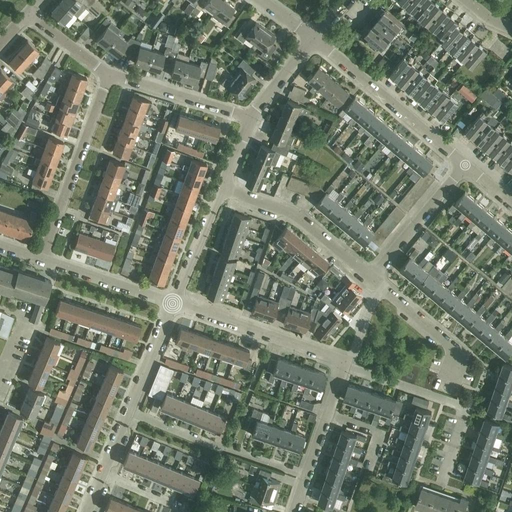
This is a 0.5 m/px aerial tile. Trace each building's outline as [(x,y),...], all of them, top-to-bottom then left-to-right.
[(73,14),(77,17),(85,7),(96,17),(100,12),(86,0),(62,0),(61,2),(73,14)] [(86,0),(100,12),(101,11),(105,15),(109,11),(104,8),(95,0),(86,0)] [(199,0),(194,7),(191,11),(196,15),(199,11),(203,5),(214,12),(222,0),(206,0),(207,0),(206,0),(199,0)] [(211,15),(222,23),(227,27),(234,16),(230,13),(234,7),(223,0),(222,0),(214,12),(211,15)] [(409,0),(406,5),(413,12),(422,0),(409,0)] [(434,0),(422,0),(413,12),(421,18),(435,1),(434,0)] [(435,1),(421,18),(429,25),(443,8),(435,1)] [(64,24),(73,14),(61,2),(51,13),(62,23),(62,22),(64,24)] [(188,3),(183,11),(188,15),(191,11),(194,7),(190,4),(188,3)] [(443,8),(429,25),(437,31),(451,14),(443,8)] [(377,18),(398,36),(405,28),(384,10),(377,18)] [(451,14),(437,31),(444,38),(456,24),(459,21),(451,14)] [(155,18),(150,25),(155,28),(160,22),(155,18)] [(371,26),(391,43),(392,42),(392,43),(398,36),(377,18),(371,26)] [(96,40),(106,48),(117,34),(120,29),(110,22),(105,19),(96,30),(101,34),(96,40)] [(161,21),(158,29),(166,32),(168,25),(168,24),(161,21)] [(243,28),(236,37),(242,42),(245,38),(253,44),(263,30),(254,23),(251,28),(246,24),(243,28)] [(456,24),(444,38),(442,41),(450,48),(464,31),(456,24)] [(168,25),(166,32),(173,35),(175,28),(168,25)] [(374,50),(378,45),(381,47),(377,51),(383,55),(386,51),(385,50),(391,43),(371,26),(365,34),(369,38),(366,42),(374,50)] [(84,41),(92,31),(87,27),(79,36),(84,41)] [(263,30),(253,44),(254,45),(262,50),(263,51),(260,54),(266,59),(272,50),(275,45),(270,41),(273,37),(263,30)] [(464,31),(450,48),(458,54),(472,37),(464,31)] [(200,32),(194,39),(199,43),(205,36),(200,32)] [(413,33),(409,37),(414,42),(418,37),(413,33)] [(117,34),(106,48),(116,56),(118,53),(127,57),(134,40),(129,38),(127,42),(117,34)] [(472,37),(458,54),(465,61),(480,44),(472,37)] [(27,40),(17,51),(28,60),(37,50),(27,40)] [(134,40),(127,57),(135,60),(134,63),(146,67),(151,50),(140,47),(141,43),(134,40)] [(171,51),(166,65),(172,67),(170,75),(182,79),(188,56),(178,52),(180,43),(174,41),(173,43),(171,51)] [(480,44),(465,61),(473,67),(487,50),(480,44)] [(151,50),(146,67),(159,71),(161,63),(166,65),(171,51),(165,49),(164,54),(151,50)] [(396,49),(392,53),(398,58),(402,53),(396,49)] [(19,70),(28,60),(17,51),(8,61),(19,70)] [(426,51),(422,55),(427,59),(430,55),(426,51)] [(384,67),(391,60),(385,54),(379,62),(384,67)] [(188,56),(182,79),(194,83),(197,75),(203,77),(207,64),(201,62),(199,66),(188,63),(189,56),(188,56)] [(390,73),(398,80),(416,59),(415,59),(412,63),(404,56),(390,73)] [(41,65),(38,69),(44,75),(51,62),(45,57),(41,65)] [(211,80),(216,64),(216,62),(210,58),(209,62),(205,78),(211,80)] [(416,59),(398,80),(406,86),(423,66),(422,66),(423,65),(416,59)] [(241,68),(234,76),(248,88),(255,79),(247,73),(251,68),(242,60),(238,66),(241,68)] [(55,66),(49,77),(53,79),(56,80),(62,70),(55,66)] [(423,66),(406,86),(414,93),(428,76),(427,75),(430,72),(423,66)] [(309,80),(314,85),(310,89),(314,94),(319,88),(318,88),(330,76),(320,67),(309,80)] [(0,69),(0,89),(4,93),(5,94),(15,83),(11,80),(0,69)] [(37,69),(32,74),(34,75),(41,79),(44,75),(38,69),(37,69)] [(72,73),(68,85),(82,90),(86,78),(72,73)] [(226,78),(221,83),(226,88),(227,87),(241,98),(248,88),(234,76),(230,82),(226,78)] [(318,88),(319,88),(329,97),(339,84),(330,76),(318,88)] [(428,76),(414,93),(421,100),(436,82),(428,76)] [(49,77),(43,87),(47,90),(53,79),(49,77)] [(36,87),(28,80),(25,84),(33,91),(36,87)] [(436,82),(421,100),(429,106),(443,89),(436,82)] [(339,84),(329,97),(343,109),(345,107),(346,108),(353,99),(347,94),(349,92),(339,84)] [(477,96),(469,89),(463,84),(458,90),(472,102),(477,96)] [(20,92),(24,96),(29,101),(34,92),(26,85),(20,92)] [(68,85),(64,96),(78,101),(82,90),(68,85)] [(294,85),(292,90),(304,95),(306,90),(294,85)] [(497,87),(493,93),(498,97),(504,102),(508,97),(497,87)] [(443,89),(429,106),(437,112),(451,95),(443,89)] [(304,96),(304,95),(292,90),(292,91),(290,90),(288,96),(307,104),(309,98),(304,96)] [(59,94),(54,105),(59,107),(74,112),(78,101),(64,96),(59,94)] [(133,95),(129,106),(143,112),(144,111),(150,114),(152,110),(149,108),(151,102),(147,101),(133,95)] [(451,95),(437,112),(444,119),(459,102),(451,95)] [(345,107),(343,109),(339,113),(339,114),(342,116),(347,110),(353,116),(364,104),(355,97),(353,99),(346,108),(345,107)] [(498,97),(492,104),(497,109),(504,102),(498,97)] [(23,100),(19,107),(24,111),(24,110),(28,103),(25,102),(23,100)] [(288,100),(283,112),(296,118),(302,120),(304,113),(308,115),(310,109),(302,106),(298,116),(297,115),(301,106),(288,100)] [(44,106),(44,107),(58,112),(56,118),(55,118),(70,124),(74,112),(59,107),(54,105),(46,102),(44,106)] [(364,104),(353,116),(348,122),(352,124),(357,118),(363,123),(373,112),(364,104)] [(129,106),(125,118),(139,123),(144,125),(146,120),(141,118),(143,112),(129,106)] [(7,120),(7,121),(16,129),(26,111),(24,110),(24,111),(19,107),(15,115),(11,111),(5,118),(7,120)] [(30,108),(26,116),(31,118),(35,110),(30,108)] [(166,109),(163,119),(168,121),(171,110),(166,109)] [(283,112),(277,125),(291,130),(296,118),(283,112)] [(373,112),(363,123),(358,130),(361,133),(367,126),(373,132),(383,120),(373,112)] [(466,130),(474,137),(488,120),(481,113),(466,130)] [(175,127),(188,132),(193,118),(179,114),(175,127)] [(26,116),(23,123),(35,128),(38,121),(31,118),(26,116)] [(66,134),(70,124),(55,118),(51,116),(50,121),(54,122),(51,129),(66,134)] [(125,118),(121,129),(135,134),(143,137),(145,132),(137,129),(139,123),(125,118)] [(157,129),(158,130),(164,132),(168,121),(163,119),(161,118),(157,129)] [(193,118),(188,132),(202,136),(206,122),(193,118)] [(376,135),(383,140),(393,128),(383,120),(373,132),(364,142),(367,145),(376,135)] [(488,120),(474,137),(482,143),(496,126),(488,120)] [(11,138),(16,129),(7,121),(1,128),(11,138)] [(206,122),(202,136),(215,140),(220,127),(206,122)] [(327,123),(324,129),(330,132),(333,126),(327,123)] [(23,124),(16,137),(20,139),(25,131),(34,134),(36,128),(23,124)] [(276,138),(274,143),(289,150),(291,145),(296,132),(291,130),(277,125),(272,137),(276,138)] [(496,126),(482,143),(482,144),(480,145),(484,148),(485,146),(489,150),(504,133),(496,126)] [(383,140),(378,146),(381,149),(387,154),(393,148),(403,136),(393,128),(383,140)] [(121,129),(117,140),(131,146),(135,147),(137,141),(133,140),(135,134),(121,129)] [(156,141),(155,141),(160,143),(164,132),(158,130),(154,140),(156,141)] [(324,131),(321,136),(326,139),(329,134),(324,131)] [(504,133),(489,150),(497,156),(511,139),(504,133)] [(403,136),(393,148),(387,154),(391,157),(396,151),(402,156),(412,145),(403,136)] [(25,141),(20,139),(16,137),(13,142),(21,147),(25,141)] [(49,137),(44,148),(58,154),(63,142),(49,137)] [(511,139),(497,156),(505,163),(511,154),(511,139)] [(127,157),(131,146),(117,140),(113,151),(127,157)] [(155,141),(151,153),(156,154),(160,143),(155,141)] [(263,145),(258,157),(271,163),(276,165),(281,153),(287,155),(289,150),(274,143),(271,149),(263,145)] [(184,145),(183,151),(196,155),(197,150),(184,145)] [(333,149),(339,154),(342,150),(337,145),(333,149)] [(412,145),(402,156),(397,162),(401,165),(406,159),(412,164),(422,153),(412,145)] [(4,157),(4,158),(8,160),(12,162),(18,151),(10,147),(5,158),(4,157)] [(44,148),(40,159),(54,165),(58,154),(44,148)] [(164,155),(162,161),(170,163),(174,151),(167,148),(164,155)] [(151,168),(156,154),(151,153),(146,167),(151,168)] [(412,164),(407,171),(410,174),(412,171),(420,178),(422,175),(423,174),(426,171),(433,162),(422,153),(412,164)] [(38,165),(36,171),(50,176),(54,165),(40,159),(36,157),(34,163),(38,165)] [(258,157),(252,169),(266,175),(271,163),(258,157)] [(5,165),(8,160),(4,158),(0,166),(0,171),(10,175),(13,169),(5,165)] [(110,159),(105,171),(120,176),(126,178),(128,172),(122,170),(124,164),(110,159)] [(192,159),(187,171),(202,176),(206,164),(192,159)] [(359,171),(365,164),(358,159),(353,166),(359,171)] [(162,161),(158,172),(163,174),(167,163),(162,161)] [(28,168),(27,172),(30,173),(32,174),(34,175),(32,182),(46,187),(50,176),(36,171),(32,169),(31,169),(28,168)] [(145,169),(140,182),(145,184),(150,170),(145,169)] [(247,182),(260,188),(266,175),(252,169),(247,182)] [(352,169),(348,173),(352,177),(356,173),(352,169)] [(105,171),(101,182),(116,187),(124,190),(126,184),(118,181),(120,176),(105,171)] [(187,171),(183,182),(198,187),(202,176),(187,171)] [(422,175),(431,182),(435,178),(426,171),(423,174),(422,175)] [(178,180),(163,174),(158,172),(156,176),(176,183),(178,180)] [(283,174),(280,181),(286,184),(289,177),(283,174)] [(418,179),(427,187),(431,182),(422,175),(420,178),(418,179)] [(291,176),(286,187),(292,189),(297,178),(291,176)] [(155,177),(153,183),(159,185),(161,179),(155,177)] [(297,178),(292,189),(297,191),(302,180),(297,178)] [(414,184),(423,192),(427,187),(418,179),(414,184)] [(302,180),(297,191),(303,193),(308,182),(302,180)] [(280,181),(275,194),(280,196),(286,184),(280,181)] [(101,182),(97,193),(112,198),(117,200),(119,194),(114,192),(116,187),(101,182)] [(183,182),(179,193),(194,198),(198,187),(183,182)] [(308,182),(303,193),(308,195),(313,184),(308,182)] [(153,183),(149,195),(157,197),(161,186),(159,185),(153,183)] [(313,184),(308,195),(314,197),(319,186),(313,184)] [(326,192),(319,202),(316,204),(325,211),(335,199),(329,193),(334,187),(331,184),(325,191),(326,192)] [(410,189),(419,196),(423,192),(414,184),(410,189)] [(319,186),(314,197),(319,202),(326,192),(325,191),(320,187),(319,186)] [(407,193),(416,201),(419,196),(410,189),(407,193)] [(458,205),(464,210),(474,198),(466,191),(456,203),(455,202),(449,209),(452,211),(458,205)] [(335,199),(325,211),(334,219),(345,207),(339,201),(344,195),(341,192),(335,199)] [(97,193),(93,204),(107,209),(112,198),(97,193)] [(179,193),(175,204),(190,209),(194,198),(179,193)] [(403,198),(412,205),(416,201),(407,193),(403,198)] [(136,194),(132,205),(137,207),(141,196),(136,194)] [(380,194),(376,199),(380,203),(384,198),(380,194)] [(399,203),(408,210),(412,205),(403,198),(399,203)] [(474,198),(464,210),(459,217),(462,219),(467,213),(473,218),(483,206),(474,198)] [(345,207),(334,219),(344,227),(354,214),(348,209),(354,203),(350,200),(345,207)] [(131,207),(128,217),(132,218),(137,207),(132,205),(128,203),(127,206),(131,207)] [(103,220),(107,209),(93,204),(89,215),(103,220)] [(175,204),(170,218),(184,224),(190,209),(175,204)] [(393,210),(402,218),(405,213),(396,206),(393,210)] [(483,206),(473,218),(468,225),(472,228),(477,221),(483,227),(494,215),(483,206)] [(360,208),(354,214),(344,227),(353,235),(364,222),(358,217),(363,211),(360,208)] [(143,209),(138,223),(144,225),(147,217),(152,219),(154,212),(143,209)] [(389,215),(398,222),(402,218),(393,210),(389,215)] [(0,228),(28,238),(36,213),(31,211),(27,221),(0,211),(0,228)] [(234,213),(231,223),(247,228),(251,218),(234,213)] [(385,220),(394,227),(398,222),(389,215),(385,220)] [(494,215),(483,227),(478,233),(481,236),(487,229),(493,235),(503,223),(494,215)] [(364,222),(353,235),(365,244),(370,238),(374,233),(375,232),(367,225),(373,219),(369,216),(364,222)] [(452,216),(448,220),(452,224),(456,219),(452,216)] [(128,232),(132,218),(128,217),(125,223),(118,221),(115,227),(128,232)] [(456,220),(454,223),(457,226),(460,222),(462,219),(459,217),(456,220)] [(162,228),(161,231),(165,233),(179,238),(184,224),(170,218),(167,228),(164,227),(162,228)] [(381,224),(390,232),(394,227),(385,220),(381,224)] [(231,223),(227,232),(244,238),(247,228),(231,223)] [(511,230),(503,223),(493,235),(488,241),(491,244),(496,238),(503,243),(511,232),(511,230)] [(377,229),(386,236),(390,232),(381,224),(377,229)] [(270,237),(274,240),(271,244),(279,251),(282,247),(283,247),(295,233),(286,226),(282,231),(275,225),(270,237)] [(374,233),(383,241),(386,236),(377,229),(375,232),(374,233)] [(425,229),(420,235),(425,240),(430,234),(425,229)] [(227,232),(224,242),(241,248),(244,238),(227,232)] [(511,232),(503,243),(497,249),(501,252),(506,246),(511,250),(511,232)] [(74,249),(86,253),(91,237),(79,233),(74,249)] [(165,233),(161,244),(175,249),(179,238),(165,233)] [(295,233),(283,247),(291,254),(303,240),(295,233)] [(370,238),(379,246),(383,241),(374,233),(370,238)] [(136,247),(140,236),(134,234),(130,245),(136,247)] [(91,237),(86,253),(98,257),(103,241),(91,237)] [(303,240),(291,254),(299,261),(311,247),(303,240)] [(103,241),(98,257),(110,261),(115,245),(103,241)] [(237,258),(241,248),(224,242),(221,252),(237,258)] [(161,244),(157,255),(171,260),(175,249),(161,244)] [(311,247),(299,261),(307,268),(320,254),(311,247)] [(448,248),(443,254),(448,258),(453,252),(448,248)] [(400,269),(408,276),(418,264),(412,259),(418,252),(415,249),(408,257),(410,257),(400,269)] [(128,251),(122,268),(129,271),(131,265),(129,264),(134,253),(128,251)] [(320,254),(307,268),(316,275),(328,261),(320,254)] [(157,255),(153,266),(167,271),(171,260),(157,255)] [(219,256),(216,266),(233,271),(236,261),(219,256)] [(263,257),(261,266),(266,268),(268,265),(268,264),(270,261),(263,257)] [(418,264),(408,276),(417,284),(428,272),(422,267),(428,260),(424,257),(418,264)] [(428,272),(417,284),(427,292),(437,280),(431,275),(437,268),(438,267),(435,264),(434,265),(428,272)] [(333,265),(329,269),(334,273),(338,269),(333,265)] [(163,283),(167,271),(153,266),(148,278),(163,283)] [(216,266),(213,275),(229,281),(233,271),(216,266)] [(37,300),(32,315),(30,320),(37,322),(51,281),(44,279),(43,281),(18,273),(19,270),(12,268),(10,274),(0,270),(0,290),(10,294),(11,291),(37,300)] [(506,270),(498,280),(503,284),(511,275),(506,270)] [(346,284),(339,292),(353,305),(361,295),(351,287),(355,283),(342,272),(338,277),(346,284)] [(437,280),(427,292),(436,300),(447,288),(441,283),(447,276),(443,273),(437,280)] [(213,275),(209,285),(226,291),(229,281),(213,275)] [(453,281),(447,288),(436,300),(447,309),(457,296),(451,291),(456,284),(460,279),(457,276),(453,281)] [(501,287),(510,295),(511,292),(511,288),(505,282),(501,287)] [(225,293),(226,291),(209,285),(206,295),(223,301),(225,293)] [(457,296),(447,309),(456,316),(467,304),(461,299),(470,288),(466,285),(457,296)] [(253,287),(249,299),(255,301),(251,313),(261,317),(267,299),(257,295),(259,289),(258,289),(256,288),(253,287)] [(289,287),(286,298),(291,300),(295,290),(289,287)] [(320,298),(329,306),(333,309),(337,304),(346,312),(353,305),(339,292),(332,300),(324,293),(323,294),(320,298)] [(476,293),(467,304),(456,316),(466,324),(476,312),(470,306),(479,296),(476,293)] [(490,295),(483,304),(486,307),(493,298),(490,295)] [(267,299),(261,317),(272,320),(276,308),(281,310),(286,298),(280,296),(278,302),(267,299)] [(283,324),(293,327),(300,310),(289,306),(291,300),(286,298),(281,310),(287,312),(283,324)] [(59,299),(55,312),(67,316),(71,303),(59,299)] [(71,303),(67,316),(78,320),(83,306),(71,303)] [(476,312),(466,324),(475,332),(486,320),(480,315),(485,308),(482,305),(476,312)] [(83,306),(78,320),(90,324),(94,310),(83,306)] [(334,309),(333,309),(329,306),(324,311),(318,309),(314,321),(316,322),(312,334),(325,338),(341,319),(332,311),(334,309)] [(300,310),(293,327),(304,331),(308,319),(314,321),(318,309),(312,307),(310,313),(300,310)] [(486,320),(475,332),(485,340),(495,328),(489,323),(495,316),(499,312),(495,309),(486,320)] [(94,310),(90,324),(101,327),(106,314),(94,310)] [(0,333),(0,334),(7,336),(14,318),(7,315),(0,312),(0,333)] [(106,314),(101,327),(113,331),(117,318),(106,314)] [(117,318),(113,331),(124,335),(129,322),(117,318)] [(495,328),(485,340),(494,348),(505,336),(499,330),(505,324),(501,321),(495,328)] [(129,322),(124,335),(136,339),(140,326),(129,322)] [(180,348),(185,350),(191,331),(180,327),(175,341),(182,343),(180,348)] [(48,333),(60,337),(61,332),(50,328),(48,333)] [(505,336),(494,348),(506,357),(511,349),(511,341),(508,339),(511,334),(511,330),(510,329),(505,336)] [(191,331),(185,350),(190,351),(192,346),(198,348),(203,335),(191,331)] [(203,335),(198,348),(210,352),(214,339),(203,335)] [(76,342),(83,345),(85,339),(77,336),(76,342)] [(46,337),(41,348),(54,354),(59,342),(46,337)] [(85,339),(83,345),(89,347),(91,341),(89,340),(85,339)] [(214,339),(210,352),(221,356),(225,343),(214,339)] [(225,343),(221,356),(232,360),(237,346),(225,343)] [(98,350),(106,353),(108,347),(100,344),(98,350)] [(237,346),(232,360),(244,364),(243,368),(248,370),(251,360),(246,358),(249,350),(237,346)] [(108,347),(106,353),(117,356),(119,350),(108,347)] [(41,348),(37,359),(50,365),(54,354),(41,348)] [(119,350),(117,356),(129,360),(132,351),(124,348),(123,352),(119,350)] [(82,351),(76,363),(82,366),(85,358),(84,358),(86,353),(82,351)] [(275,374),(279,376),(284,360),(277,357),(276,360),(270,358),(266,371),(270,372),(267,381),(272,383),(275,374)] [(166,358),(164,363),(179,368),(181,363),(166,358)] [(37,359),(32,370),(45,376),(50,365),(37,359)] [(87,360),(84,368),(90,371),(93,363),(87,360)] [(284,360),(279,376),(282,377),(279,385),(283,386),(286,378),(292,380),(298,365),(284,360)] [(70,367),(68,373),(78,377),(82,366),(76,363),(74,369),(70,367)] [(511,365),(503,363),(499,375),(511,379),(511,365)] [(160,364),(158,370),(171,376),(173,369),(160,364)] [(109,365),(104,376),(118,382),(123,371),(109,365)] [(298,365),(292,380),(294,381),(291,389),(295,390),(298,382),(305,385),(311,369),(298,365)] [(88,377),(90,371),(84,368),(82,375),(88,377)] [(196,368),(195,374),(202,376),(203,370),(196,368)] [(311,369),(305,385),(303,393),(307,394),(310,386),(319,389),(325,374),(311,369)] [(40,387),(45,376),(32,370),(27,382),(40,387)] [(158,370),(155,376),(168,382),(171,376),(158,370)] [(203,370),(202,376),(213,380),(215,374),(203,370)] [(185,382),(188,374),(182,372),(179,380),(185,382)] [(69,379),(67,385),(73,388),(78,377),(68,373),(66,378),(69,379)] [(215,374),(213,380),(224,384),(226,378),(215,374)] [(511,379),(499,375),(495,387),(511,392),(511,389),(511,390),(511,387),(511,379)] [(104,376),(100,387),(113,393),(118,382),(104,376)] [(155,376),(153,382),(166,388),(168,382),(155,376)] [(197,386),(199,378),(193,376),(191,384),(197,386)] [(226,378),(224,384),(238,389),(240,383),(226,378)] [(209,390),(210,387),(211,382),(205,380),(203,388),(209,390)] [(153,382),(151,388),(164,393),(166,388),(153,382)] [(78,383),(75,390),(81,393),(84,385),(78,383)] [(217,384),(215,392),(220,394),(222,389),(223,386),(217,384)] [(348,384),(343,399),(352,402),(349,411),(352,412),(360,388),(348,384)] [(59,389),(56,395),(67,400),(73,388),(67,385),(64,391),(59,389)] [(238,403),(241,393),(223,386),(222,389),(228,391),(226,396),(232,398),(231,401),(238,403)] [(100,387),(95,399),(108,404),(113,393),(100,387)] [(511,392),(495,387),(491,399),(511,405),(511,402),(507,401),(510,394),(511,394),(511,392)] [(29,388),(24,400),(38,405),(43,393),(29,388)] [(151,388),(148,395),(161,400),(164,393),(151,388)] [(360,388),(352,412),(354,412),(356,404),(364,406),(361,415),(364,416),(372,392),(360,388)] [(78,399),(81,393),(75,390),(72,397),(78,399)] [(372,392),(364,416),(365,416),(368,408),(376,410),(373,419),(376,420),(384,396),(372,392)] [(160,408),(172,412),(178,398),(166,394),(160,408)] [(57,402),(53,412),(61,415),(65,406),(67,400),(56,395),(53,401),(57,402)] [(384,396),(376,420),(377,420),(380,412),(387,414),(385,423),(389,424),(392,415),(391,415),(391,412),(393,408),(396,400),(384,396)] [(92,405),(90,410),(103,415),(108,404),(95,399),(91,397),(88,403),(92,405)] [(415,397),(413,403),(426,407),(428,401),(415,397)] [(178,398),(172,412),(183,417),(189,403),(178,398)] [(155,413),(160,401),(155,399),(150,411),(155,413)] [(511,407),(511,405),(491,399),(487,411),(502,416),(501,417),(510,420),(511,416),(503,413),(506,406),(511,407)] [(24,400),(19,411),(33,417),(38,405),(24,400)] [(300,400),(298,406),(311,410),(313,404),(300,400)] [(70,401),(65,413),(71,415),(74,416),(76,411),(73,410),(76,403),(70,401)] [(189,403),(183,417),(195,422),(201,408),(189,403)] [(405,414),(404,416),(427,424),(431,412),(416,407),(413,416),(405,414)] [(201,408),(195,422),(206,427),(212,413),(201,408)] [(253,409),(246,430),(252,432),(251,435),(259,437),(264,422),(267,423),(269,415),(262,412),(253,409)] [(90,410),(85,421),(99,427),(103,415),(90,410)] [(8,412),(3,424),(17,430),(22,418),(8,412)] [(44,421),(42,426),(54,431),(61,415),(53,412),(48,422),(44,421)] [(65,413),(61,424),(67,426),(71,415),(65,413)] [(212,413),(206,427),(218,431),(224,417),(212,413)] [(309,413),(307,419),(313,421),(315,415),(309,413)] [(264,422),(259,437),(272,442),(277,426),(271,424),(274,416),(269,415),(267,423),(264,422)] [(401,425),(400,428),(423,436),(427,424),(404,416),(403,418),(411,421),(409,428),(401,425)] [(277,426),(272,442),(285,446),(290,431),(283,428),(285,420),(281,418),(278,427),(277,426)] [(484,418),(480,431),(504,439),(505,436),(497,433),(500,424),(484,418)] [(85,421),(80,432),(94,438),(99,427),(85,421)] [(290,431),(285,446),(299,451),(300,446),(302,441),(304,435),(294,432),(297,424),(293,422),(290,431)] [(3,424),(0,430),(0,436),(12,442),(17,430),(3,424)] [(61,424),(56,435),(62,437),(67,426),(61,424)] [(43,434),(41,440),(48,443),(54,431),(42,426),(39,432),(43,434)] [(397,437),(396,440),(419,447),(423,436),(400,428),(399,430),(407,432),(405,440),(397,437)] [(342,430),(337,442),(361,450),(361,449),(353,446),(356,438),(364,441),(366,437),(356,434),(356,435),(342,430)] [(480,431),(476,442),(500,450),(501,447),(493,445),(495,437),(503,440),(504,439),(480,431)] [(89,449),(94,438),(80,432),(76,443),(89,449)] [(0,436),(0,449),(8,453),(12,442),(0,436)] [(144,446),(147,439),(142,436),(139,444),(144,446)] [(41,440),(36,452),(44,455),(48,443),(41,440)] [(393,449),(392,451),(415,459),(419,447),(396,440),(395,441),(403,444),(401,452),(393,449)] [(156,451),(159,443),(153,441),(150,448),(156,451)] [(55,452),(59,444),(53,442),(50,449),(55,452)] [(337,442),(334,454),(362,464),(363,462),(358,460),(349,458),(352,450),(360,453),(361,450),(337,442)] [(476,442),(472,454),(496,462),(496,460),(497,459),(489,456),(491,449),(499,452),(500,450),(476,442)] [(168,456),(171,448),(165,446),(162,453),(168,456)] [(73,451),(68,462),(81,468),(86,456),(73,451)] [(129,451),(123,465),(135,470),(140,456),(129,451)] [(179,460),(182,453),(177,451),(174,458),(179,460)] [(389,461),(388,463),(411,471),(415,459),(392,451),(391,453),(399,456),(397,463),(389,461)] [(48,453),(43,465),(49,467),(54,456),(48,453)] [(334,454),(330,466),(353,473),(354,472),(345,469),(348,462),(356,465),(361,467),(362,464),(334,454)] [(472,454),(468,466),(492,474),(493,471),(485,468),(487,461),(495,464),(496,462),(472,454)] [(191,465),(194,458),(188,455),(185,463),(191,465)] [(140,456),(135,470),(146,475),(152,460),(140,456)] [(32,462),(31,463),(39,466),(41,460),(34,457),(32,462)] [(152,460),(146,475),(158,479),(163,465),(152,460)] [(202,469),(205,462),(200,460),(197,467),(202,469)] [(68,462),(63,473),(76,479),(81,468),(68,462)] [(31,463),(26,475),(34,478),(39,466),(31,463)] [(385,472),(383,477),(387,478),(386,480),(391,482),(396,484),(397,480),(407,483),(411,471),(388,463),(387,465),(395,468),(393,475),(385,472)] [(250,464),(247,472),(255,474),(257,466),(250,464)] [(43,465),(38,476),(44,478),(48,480),(49,477),(45,475),(49,467),(43,465)] [(163,465),(158,479),(169,484),(175,470),(163,465)] [(330,466),(326,477),(349,485),(350,484),(341,481),(344,474),(352,476),(353,473),(330,466)] [(468,466),(464,478),(479,483),(478,484),(487,487),(489,483),(481,480),(483,472),(491,475),(492,474),(468,466)] [(257,480),(261,481),(259,486),(278,493),(281,482),(270,478),(272,473),(261,469),(257,480)] [(175,470),(169,484),(180,489),(186,474),(175,470)] [(63,473),(58,484),(71,490),(76,479),(63,473)] [(186,474),(180,489),(192,494),(198,479),(186,474)] [(26,475),(21,486),(29,489),(34,478),(26,475)] [(38,476),(33,487),(39,490),(44,478),(38,476)] [(326,477),(322,489),(345,497),(346,496),(338,493),(340,486),(348,488),(349,485),(326,477)] [(58,484),(53,496),(66,501),(71,490),(58,484)] [(250,495),(252,495),(250,501),(261,505),(263,499),(274,503),(278,493),(259,486),(259,487),(254,485),(250,495)] [(24,500),(29,489),(21,486),(17,497),(24,500)] [(33,487),(29,498),(34,501),(39,490),(33,487)] [(415,506),(433,511),(463,511),(468,500),(461,498),(460,501),(422,488),(415,506)] [(344,500),(345,497),(322,489),(318,501),(333,506),(336,497),(344,500)] [(53,496),(49,507),(60,511),(61,511),(66,501),(53,496)] [(110,496),(104,510),(110,511),(116,511),(121,501),(110,496)] [(29,498),(24,509),(30,511),(36,511),(37,510),(35,509),(36,506),(33,504),(34,501),(29,498)] [(121,501),(116,511),(129,511),(133,506),(121,501)] [(14,502),(11,509),(18,511),(22,505),(14,502)]
